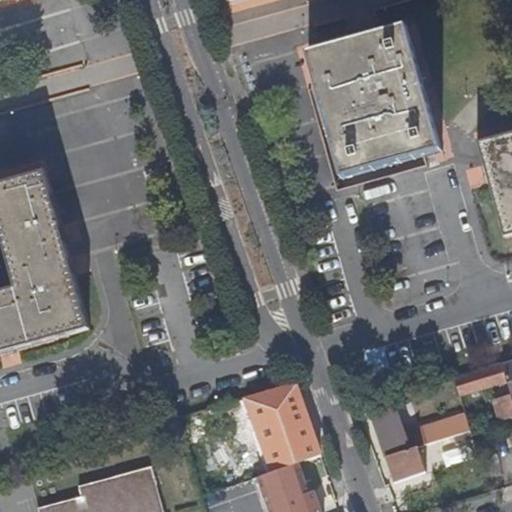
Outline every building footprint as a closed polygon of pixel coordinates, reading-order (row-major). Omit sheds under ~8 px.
[(442,149),(406,22),(306,51),(342,177),(442,149)] [(511,130),(485,138),(511,233),(511,232),(511,130)] [(0,289),(0,353),(88,329),(68,257),(44,170),(0,182),(0,233),(15,285),(0,289)] [(511,360),(500,365),(510,397),(511,396),(511,360)] [(500,365),(452,379),(458,397),(497,383),(499,390),(493,392),(496,400),(493,401),(500,422),(511,417),(511,402),(510,397),(500,365)] [(268,443),(310,429),(294,386),(252,397),(268,443)] [(468,430),(465,420),(463,414),(405,434),(395,406),(370,415),(393,483),(424,473),(417,449),(468,430)] [(468,430),(473,445),(481,443),(473,418),(465,420),(468,430)] [(294,464),(319,456),(315,444),(268,461),(272,472),(294,464)] [(317,511),(310,488),(303,491),(299,479),(294,464),(272,472),(256,478),(267,511),(317,511)] [(162,511),(151,465),(78,485),(80,496),(37,508),(37,511),(162,511)] [(303,491),(310,488),(306,476),(299,479),(303,491)]
